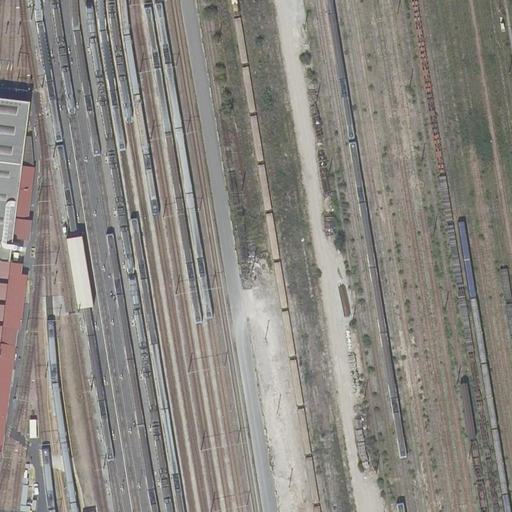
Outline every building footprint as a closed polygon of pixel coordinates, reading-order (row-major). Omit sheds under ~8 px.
[(26,104),(0,101),(0,304),(5,264),(8,241),(11,219),(17,167),(21,137),(26,104)] [(31,169),(27,138),(21,137),(17,167),(31,169)] [(25,221),(31,169),(17,167),(11,219),(20,220),(25,221)] [(17,242),(20,220),(11,219),(8,241),(17,242)] [(75,239),(61,242),(73,312),(89,309),(78,239),(75,239)] [(17,276),(18,265),(5,264),(0,304),(0,330),(17,332),(24,277),(17,276)] [(0,446),(12,348),(0,346),(0,446)] [(28,480),(20,479),(17,511),(32,511),(34,502),(26,501),(28,480)]
